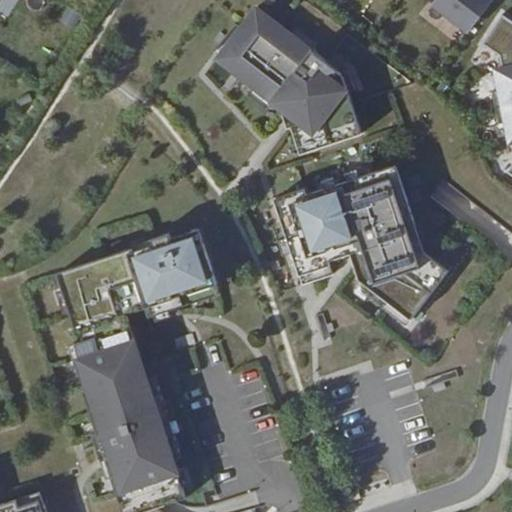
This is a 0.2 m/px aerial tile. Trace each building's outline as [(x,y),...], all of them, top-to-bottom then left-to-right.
[(492,0),(435,0),(431,7),(466,34),(492,0)] [(340,75),(255,11),(221,56),(244,74),(239,80),(282,116),(284,131),(298,126),(307,153),(360,134),(340,75)] [(511,24),(500,17),(481,45),(498,57),(501,72),(496,73),(500,92),(491,94),(497,125),(506,124),(509,142),(511,141),(511,165),(507,174),(511,177),(511,24)] [(412,224),(394,167),(304,198),(303,192),(272,202),(300,287),(330,277),(325,264),(348,256),(358,283),(408,321),(445,272),(423,254),(417,259),(408,250),(401,228),(412,224)] [(220,287),(202,231),(174,240),(172,234),(156,239),(158,246),(136,253),(135,248),(60,273),(79,331),(75,332),(92,385),(83,388),(101,443),(108,441),(113,456),(105,458),(123,511),(145,511),(186,499),(174,462),(183,459),(158,380),(149,383),(127,317),(152,309),(155,318),(193,306),(190,297),(220,287)] [(0,505),(0,511),(47,511),(41,492),(0,505)]
